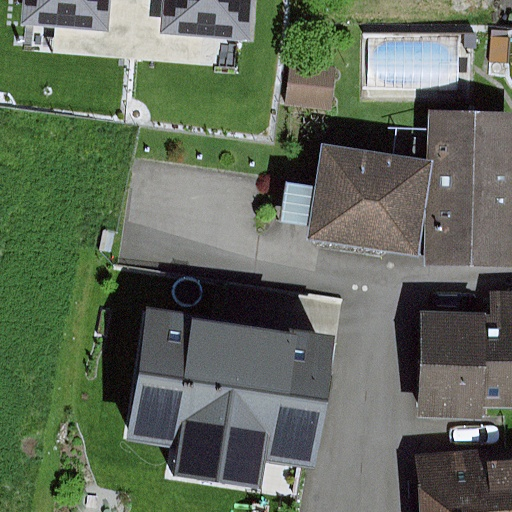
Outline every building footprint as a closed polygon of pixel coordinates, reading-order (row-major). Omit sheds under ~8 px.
[(13,0),(11,23),(53,29),(101,33),(103,0),(13,0)] [(154,0),(103,0),(101,33),(53,29),(50,53),(197,66),(200,31),(152,26),(154,0)] [(241,0),(154,0),(152,26),(200,31),(238,35),(241,0)] [(507,38),(490,38),(489,62),(507,63),(507,38)] [(340,73),(292,68),(288,109),(336,114),(340,73)] [(511,113),(431,111),(430,162),(427,255),(427,261),(506,263),(507,229),(511,229),(511,113)] [(430,162),(316,146),(302,238),(427,255),(430,162)] [(494,314),(418,312),(415,418),(484,420),(484,407),(511,407),(511,292),(495,292),(494,314)] [(334,339),(146,311),(127,440),(172,447),(168,475),(259,489),(263,460),(316,467),(334,339)] [(511,511),(511,456),(410,466),(414,511),(511,511)]
